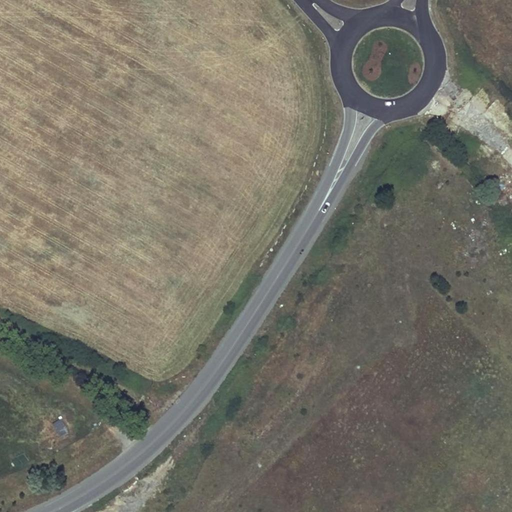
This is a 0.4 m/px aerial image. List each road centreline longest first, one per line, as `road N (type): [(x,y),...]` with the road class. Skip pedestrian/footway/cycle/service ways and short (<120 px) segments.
road 1 (secondary): [(49,511),(125,466),(189,408),(338,176)]
road 2 (track): [(137,455),(126,445),(123,400),(111,386),(0,320)]
